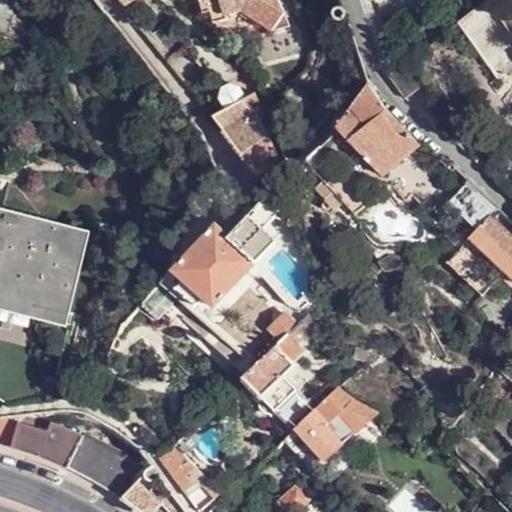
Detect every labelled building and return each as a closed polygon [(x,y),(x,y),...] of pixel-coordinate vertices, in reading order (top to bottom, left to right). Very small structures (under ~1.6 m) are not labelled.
[(225,18),(220,0),(200,0),(204,13),(211,11),(215,23),(226,20),(225,18)] [(273,33),(285,14),(278,0),(220,0),(225,18),(243,13),(273,33)] [(336,8),(334,10),(333,13),(333,15),(334,18),(336,19),(339,21),(341,21),(344,20),(346,18),(347,16),(347,14),(347,11),(345,9),(343,7),(341,7),(338,7),(336,8)] [(154,35),(171,58),(192,42),(174,19),(154,35)] [(148,37),(169,63),(171,58),(154,35),(148,37)] [(410,58),(390,75),(406,98),(428,81),(410,58)] [(371,84),(339,129),(354,145),(383,175),(421,143),(420,143),(388,108),(371,84)] [(223,132),(258,178),(283,159),(271,136),(268,130),(261,115),(263,113),(263,105),(257,93),(214,117),(224,130),(223,132)] [(349,149),(354,145),(339,129),(335,134),(349,149)] [(335,163),(321,148),(307,162),(311,167),(295,183),(309,197),(318,189),(326,199),(333,192),(357,215),(369,205),(356,191),(353,194),(344,184),(346,182),(331,166),(335,163)] [(285,162),(277,170),(282,175),(291,168),(285,162)] [(451,201),(479,228),(492,215),(500,207),(471,180),(451,201)] [(252,217),(264,228),(276,214),(262,203),(252,217)] [(88,232),(0,209),(0,308),(64,326),(88,232)] [(511,233),(492,215),(479,228),(468,239),(511,280),(511,233)] [(251,216),(231,237),(247,250),(265,230),(264,228),(252,217),(251,216)] [(304,230),(306,229),(304,222),(298,216),(297,217),(295,219),(295,221),(295,224),(298,228),(300,229),(304,230)] [(195,238),(201,243),(216,227),(209,222),(195,238)] [(206,299),(216,309),(260,263),(247,250),(231,237),(218,225),(216,227),(201,243),(176,272),(186,282),(206,299)] [(279,241),(265,230),(247,250),(260,263),(279,241)] [(410,264),(411,259),(391,256),(379,264),(383,271),(391,274),(392,273),(396,272),(401,273),(408,269),(410,264)] [(198,308),(206,299),(186,282),(178,290),(198,308)] [(304,324),(319,326),(319,310),(304,324)] [(274,329),(286,341),(290,337),(301,326),(289,314),(274,329)] [(281,346),(292,357),(297,353),(301,349),(290,337),(286,341),(281,346)] [(247,379),(265,397),(286,376),(299,364),(292,357),(281,346),(258,368),(250,375),(247,379)] [(300,389),(286,376),(265,397),(278,410),(300,389)] [(241,383),(273,415),(278,410),(265,397),(247,379),(241,383)] [(326,460),(377,413),(351,399),(340,388),(329,399),(325,403),(298,429),(306,437),(319,452),(326,460)] [(278,410),(298,430),(298,429),(325,403),(316,394),(310,399),(300,389),(278,410)] [(20,422),(49,431),(52,421),(56,411),(22,414),(20,422)] [(0,444),(12,447),(20,422),(22,414),(0,417),(0,444)] [(68,468),(84,434),(52,421),(49,431),(20,422),(12,447),(68,468)] [(95,482),(121,498),(133,482),(147,472),(149,470),(155,465),(85,432),(84,434),(68,468),(95,482)] [(295,447),(308,462),(319,452),(306,437),(295,447)] [(187,491),(206,477),(178,445),(163,458),(187,491)] [(121,498),(138,511),(139,511),(170,511),(151,494),(133,482),(121,498)] [(280,502),(289,511),(297,511),(313,498),(299,484),(280,502)]
